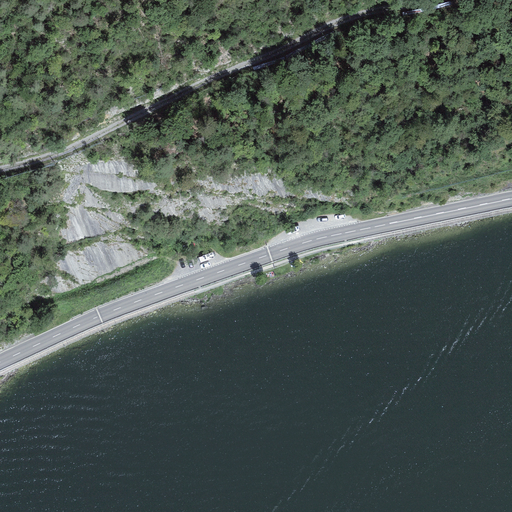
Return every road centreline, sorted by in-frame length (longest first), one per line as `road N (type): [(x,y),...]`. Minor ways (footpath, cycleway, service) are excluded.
road 1 (primary): [(511,198),(260,257),(0,361)]
road 2 (track): [(0,167),(77,145),(189,82),(348,17),(435,0)]
